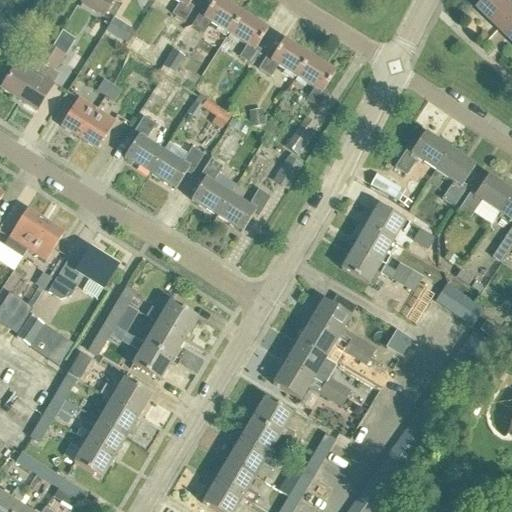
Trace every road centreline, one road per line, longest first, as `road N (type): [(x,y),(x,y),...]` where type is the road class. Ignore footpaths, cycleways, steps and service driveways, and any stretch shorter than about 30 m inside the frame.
road 1 (unclassified): [(262,306),(0,144)]
road 2 (residential): [(262,306),(391,68)]
road 3 (residential): [(137,511),(262,306)]
road 4 (residential): [(511,150),(391,68)]
road 5 (residential): [(391,68),(287,0)]
